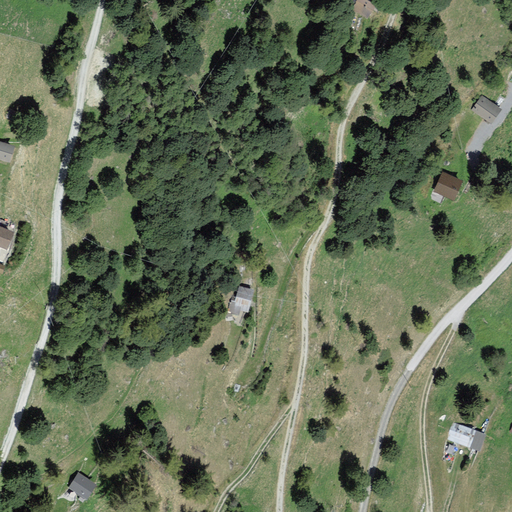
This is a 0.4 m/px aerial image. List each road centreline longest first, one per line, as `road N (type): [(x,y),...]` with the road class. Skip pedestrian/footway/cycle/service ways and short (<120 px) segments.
road 1 (unclassified): [(279,511),(304,344),(308,255),(336,188),(345,114),(399,0)]
road 2 (unclassified): [(0,464),(53,298),(60,192),(102,0)]
road 3 (unclassified): [(362,511),(393,398),(440,327),(511,253)]
road 4 (track): [(429,511),(422,411),(453,313)]
road 5 (track): [(294,407),(215,511)]
